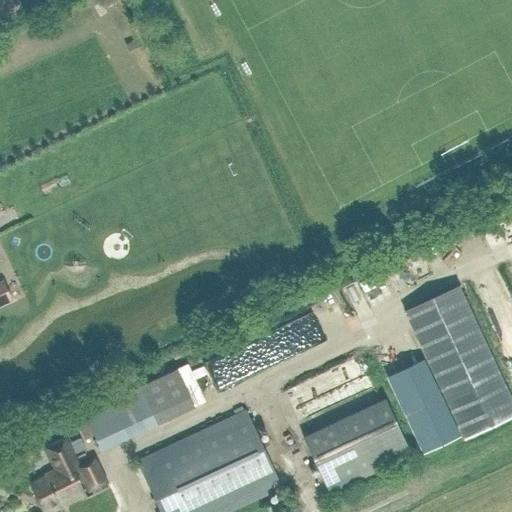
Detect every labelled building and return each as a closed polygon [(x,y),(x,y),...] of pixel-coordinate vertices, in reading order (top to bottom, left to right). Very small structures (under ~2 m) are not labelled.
[(511,211),(500,216),(508,236),(511,234),(511,211)] [(472,230),(455,236),(460,250),(477,244),(472,230)] [(372,275),(383,293),(412,274),(401,256),(372,275)] [(511,415),(511,401),(458,286),(404,310),(464,438),(511,415)] [(328,293),(334,313),(347,310),(341,290),(328,293)] [(327,308),(215,351),(227,383),(253,373),(251,367),(279,356),(277,353),(336,331),(327,308)] [(297,380),(306,404),(378,376),(369,352),(297,380)] [(424,358),(386,376),(423,453),(461,435),(424,358)] [(176,369),(157,378),(83,412),(101,449),(193,406),(176,369)] [(308,406),(315,422),(342,411),(337,400),(357,392),(355,387),(308,406)] [(384,399),(303,437),(329,492),(410,454),(384,399)] [(161,511),(226,511),(281,486),(245,409),(137,460),(161,511)] [(53,422),(59,434),(68,430),(62,418),(53,422)] [(77,464),(71,453),(65,438),(45,447),(56,472),(30,484),(44,511),(84,492),(85,493),(107,482),(94,456),(77,464)]
